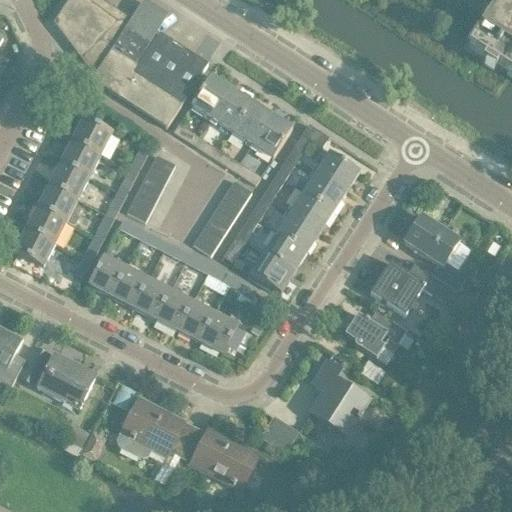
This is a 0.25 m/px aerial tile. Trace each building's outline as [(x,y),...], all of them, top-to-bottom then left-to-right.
[(91,82),(166,131),(208,67),(160,37),(158,40),(131,23),(129,25),(90,0),(69,0),(52,28),(93,79),(91,82)] [(511,0),(493,0),(492,4),(495,7),(490,15),(468,49),(484,59),(482,63),(494,71),(497,67),(510,76),(511,76),(511,0)] [(190,109),(212,122),(231,92),(210,78),(190,109)] [(212,122),(232,135),(251,105),(231,92),(212,122)] [(232,135),(252,149),(272,118),(251,105),(232,135)] [(292,131),(272,118),(252,149),(272,162),(292,131)] [(71,144),(100,160),(112,137),(83,122),(71,144)] [(194,149),(200,141),(178,127),(173,135),(194,149)] [(288,159),(296,164),(309,143),(321,151),(328,141),(308,128),(288,159)] [(200,141),(194,149),(214,162),(220,154),(200,141)] [(89,182),(100,160),(71,144),(59,166),(89,182)] [(128,174),(137,178),(148,156),(139,151),(128,174)] [(220,154),(214,162),(235,176),(240,167),(220,154)] [(315,176),(346,196),(359,175),(329,155),(315,176)] [(151,168),(170,178),(175,168),(156,158),(151,168)] [(296,164),(288,159),(275,179),(283,184),(296,164)] [(78,203),(89,182),(59,166),(48,188),(78,203)] [(240,167),(235,176),(255,188),(260,180),(240,167)] [(170,178),(151,168),(146,177),(165,187),(170,178)] [(137,178),(128,174),(116,196),(125,200),(137,178)] [(315,176),(302,196),(332,216),(346,196),(315,176)] [(165,187),(146,177),(141,187),(160,197),(165,187)] [(283,184),(275,179),(262,199),(270,204),(283,184)] [(233,184),(228,193),(245,205),(251,196),(233,184)] [(160,197),(141,187),(136,197),(155,206),(160,197)] [(66,225),(78,203),(48,188),(37,210),(66,225)] [(228,193),(222,202),(240,214),(245,205),(228,193)] [(125,200),(116,196),(105,218),(114,222),(125,200)] [(302,196),(289,216),(320,236),(332,216),(302,196)] [(155,206),(136,197),(131,206),(150,216),(155,206)] [(270,204),(262,199),(249,219),(257,224),(270,204)] [(222,202),(216,212),(234,223),(240,214),(222,202)] [(150,216),(131,206),(126,216),(145,226),(150,216)] [(55,247),(66,225),(37,210),(25,232),(55,247)] [(216,212),(210,221),(228,232),(234,223),(216,212)] [(289,216),(276,236),(307,256),(320,236),(289,216)] [(114,222),(105,218),(94,239),(102,244),(114,222)] [(257,224),(249,219),(236,239),(244,245),(257,224)] [(437,268),(431,278),(457,294),(467,279),(445,265),(459,244),(421,219),(403,246),(437,268)] [(210,221),(204,230),(222,241),(228,232),(210,221)] [(140,244),(144,236),(121,225),(117,233),(140,244)] [(204,230),(198,239),(216,250),(222,241),(204,230)] [(55,247),(25,232),(14,255),(43,270),(55,247)] [(144,236),(140,244),(162,255),(166,247),(144,236)] [(276,236),(263,257),(293,276),(307,256),(276,236)] [(102,244),(94,239),(82,261),(91,266),(102,244)] [(198,239),(192,248),(210,259),(216,250),(198,239)] [(244,245),(236,239),(223,260),(231,265),(244,245)] [(166,247),(162,255),(184,266),(188,258),(166,247)] [(293,276),(263,257),(250,277),(280,297),(293,276)] [(188,258),(184,266),(206,277),(211,269),(188,258)] [(91,266),(82,261),(70,284),(79,289),(91,266)] [(88,288),(111,300),(125,273),(103,261),(88,288)] [(448,308),(457,294),(431,278),(424,289),(390,266),(370,297),(405,319),(422,291),(448,308)] [(211,269),(206,277),(215,282),(228,290),(232,281),(221,274),(211,269)] [(147,284),(125,273),(111,300),(133,311),(147,284)] [(232,281),(228,290),(249,304),(254,296),(232,281)] [(133,311),(155,323),(169,295),(147,284),(133,311)] [(191,306),(169,295),(155,323),(177,334),(191,306)] [(213,318),(191,306),(177,334),(199,345),(213,318)] [(406,335),(375,314),(368,324),(357,317),(344,338),(354,344),(353,346),(354,348),(356,350),(359,351),(376,362),(384,349),(393,355),(406,335)] [(213,318),(199,345),(222,357),(226,350),(235,354),(245,335),(236,330),(213,318)] [(0,385),(11,391),(25,364),(14,358),(23,342),(0,329),(0,385)] [(79,413),(96,379),(53,358),(36,391),(79,413)] [(345,440),(369,406),(336,383),(341,376),(326,366),(312,388),(324,396),(310,416),(345,440)] [(179,461),(193,435),(182,429),(184,424),(138,401),(131,416),(127,414),(121,426),(125,428),(120,438),(117,444),(118,448),(121,451),(138,460),(142,460),(147,459),(150,453),(165,461),(154,484),(165,489),(179,461)] [(73,429),(66,442),(81,450),(88,437),(73,429)] [(195,430),(193,435),(179,461),(189,466),(189,467),(241,494),(259,458),(207,431),(205,435),(195,430)] [(289,430),(276,450),(286,455),(298,436),(289,430)] [(92,435),(80,457),(94,464),(106,442),(92,435)]
